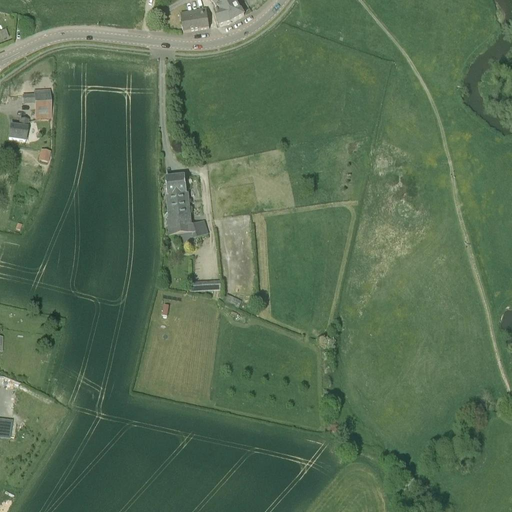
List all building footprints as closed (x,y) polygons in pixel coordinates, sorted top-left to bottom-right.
[(244,17),(234,0),(209,0),(217,12),(214,13),(218,28),(230,25),(244,17)] [(209,30),(207,20),(206,10),(180,14),(183,34),(209,30)] [(50,120),(49,106),(49,96),(34,97),(35,120),(50,120)] [(25,142),(26,132),(28,122),(20,121),(19,128),(10,127),(9,140),(25,142)] [(43,154),(42,164),(49,165),(50,155),(43,154)] [(187,195),(186,188),(185,178),(165,181),(167,197),(165,197),(168,221),(166,221),(168,237),(171,237),(171,242),(195,240),(208,235),(204,222),(193,226),(192,226),(188,195),(187,195)] [(193,284),(193,293),(222,292),(222,283),(193,284)] [(0,420),(0,437),(12,439),(14,423),(0,420)]
